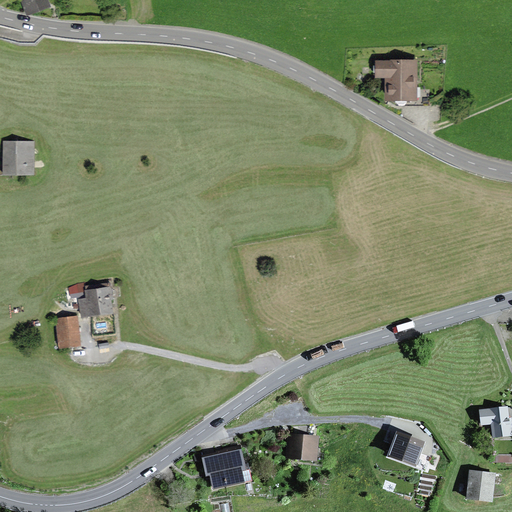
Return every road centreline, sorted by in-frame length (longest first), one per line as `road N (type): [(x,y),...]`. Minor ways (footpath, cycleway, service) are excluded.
road 1 (secondary): [(0,496),(55,505),(97,499),(301,365),(511,299)]
road 2 (secondary): [(511,172),(448,153),(313,78),(244,50),(0,17)]
